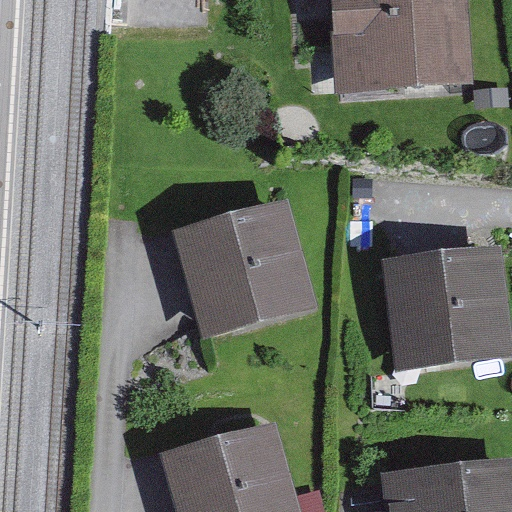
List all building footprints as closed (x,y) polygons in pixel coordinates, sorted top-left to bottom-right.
[(320,0),(327,106),(463,98),(457,0),(320,0)] [(286,207),(175,239),(205,345),(316,314),(286,207)] [(492,259),(377,274),(390,381),(505,367),(492,259)] [(284,511),(264,437),(146,469),(157,511),(284,511)] [(506,511),(502,473),(376,490),(378,511),(506,511)]
